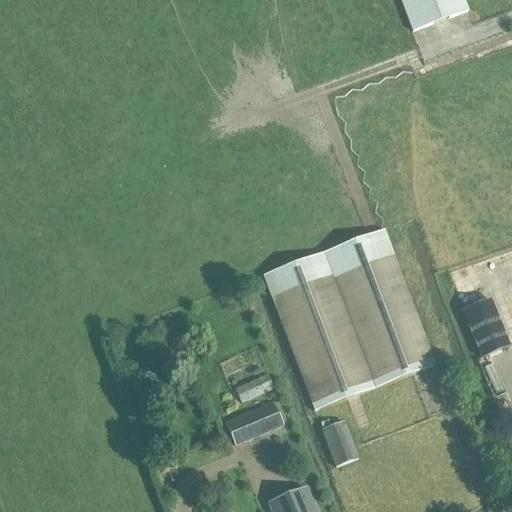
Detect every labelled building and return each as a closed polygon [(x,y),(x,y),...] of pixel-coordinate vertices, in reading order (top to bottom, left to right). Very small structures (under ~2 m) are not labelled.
[(398,0),(411,33),(468,12),(463,0),(398,0)] [(314,413),(415,375),(435,367),(384,233),(262,278),(314,413)] [(463,303),(487,293),(474,263),(450,273),(463,303)] [(481,360),(509,348),(491,301),(462,313),(481,360)] [(239,404),(272,389),(266,376),(233,391),(239,404)] [(261,402),(206,422),(218,453),(272,433),(261,402)] [(343,423),(322,431),(320,432),(335,469),(358,460),(343,423)] [(314,511),(306,490),(268,505),(271,511),(314,511)]
